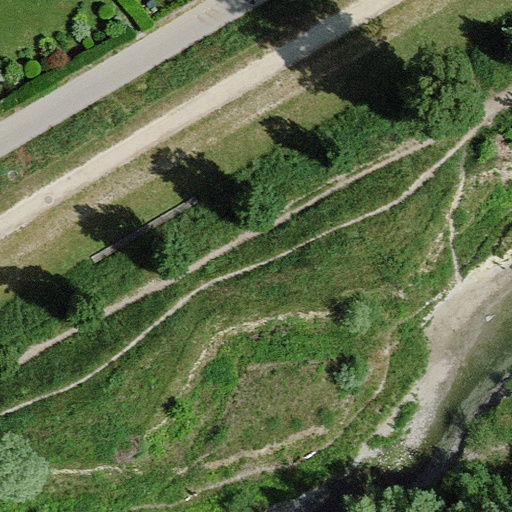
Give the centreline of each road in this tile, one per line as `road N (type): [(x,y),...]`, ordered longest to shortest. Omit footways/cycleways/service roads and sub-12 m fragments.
road 1 (track): [(381,0),(0,226)]
road 2 (residential): [(242,0),(0,142)]
